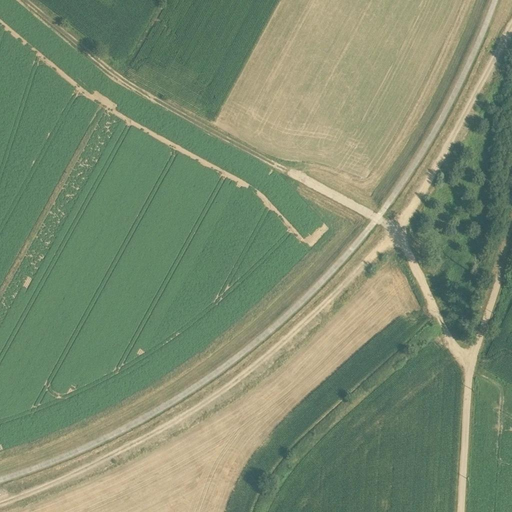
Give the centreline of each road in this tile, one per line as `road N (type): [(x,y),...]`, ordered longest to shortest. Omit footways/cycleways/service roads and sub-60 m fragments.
road 1 (track): [(0,502),(86,472),(218,396),(396,239),(511,30)]
road 2 (track): [(21,0),(115,79),(290,175)]
road 3 (track): [(511,209),(494,296),(470,356),(461,511)]
